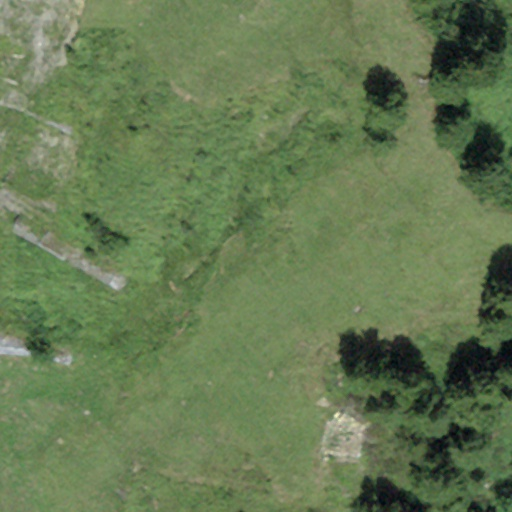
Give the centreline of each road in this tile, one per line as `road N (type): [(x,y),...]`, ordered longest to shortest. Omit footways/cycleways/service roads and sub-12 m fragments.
road 1 (primary): [(0,371),(71,346),(133,309),(288,170),(380,111),(511,57)]
road 2 (track): [(511,262),(463,328),(390,511)]
